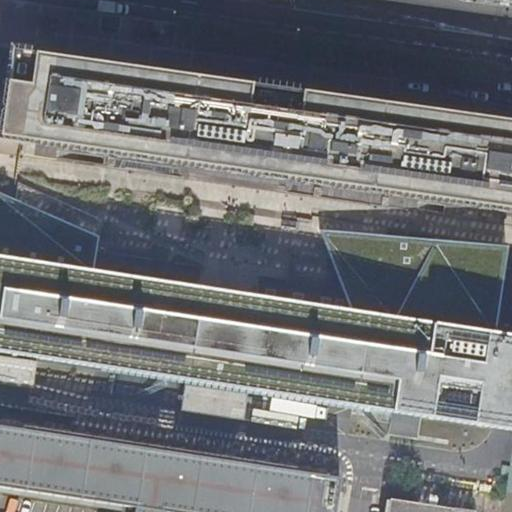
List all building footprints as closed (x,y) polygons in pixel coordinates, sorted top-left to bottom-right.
[(0,132),(23,136),(190,162),(236,169),(511,211),(511,123),(257,85),(249,83),(34,50),(30,82),(7,78),(0,124),(0,132)] [(0,255),(78,268),(83,235),(6,198),(0,195),(0,255)] [(381,239),(317,229),(323,247),(339,290),(346,312),(398,319),(490,333),(499,283),(495,282),(493,270),(492,269),(487,263),(480,259),(474,259),(475,249),(382,233),(381,239)] [(475,426),(490,333),(398,319),(346,312),(260,299),(244,296),(227,294),(201,290),(193,289),(78,268),(0,255),(0,349),(193,380),(475,426)] [(490,333),(475,426),(496,429),(511,431),(511,336),(510,336),(490,333)] [(34,362),(0,357),(0,377),(11,379),(10,380),(31,384),(34,362)] [(232,397),(182,389),(179,407),(229,413),(232,397)] [(331,511),(332,511),(336,480),(0,427),(0,486),(135,508),(134,511),(331,511)] [(382,499),(380,511),(473,511),(474,511),(382,499)]
